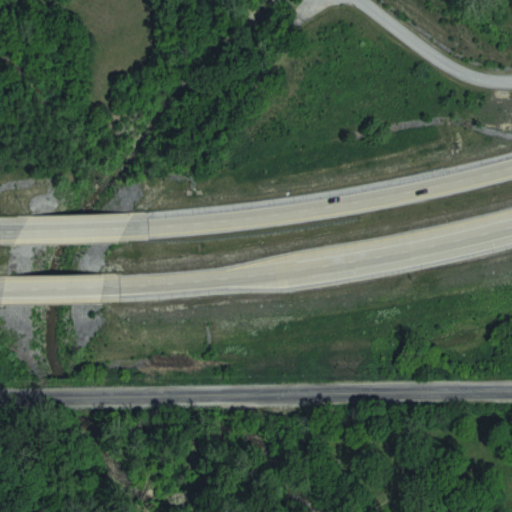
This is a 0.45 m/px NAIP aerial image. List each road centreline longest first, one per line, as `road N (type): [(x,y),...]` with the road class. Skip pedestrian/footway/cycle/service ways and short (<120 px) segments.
road 1 (trunk): [(0,290),(224,281),(352,261),(511,220)]
road 2 (trunk): [(511,164),(300,213),(115,230),(0,230)]
road 3 (residential): [(0,400),(511,390)]
road 4 (residential): [(511,83),(478,77),(356,0)]
